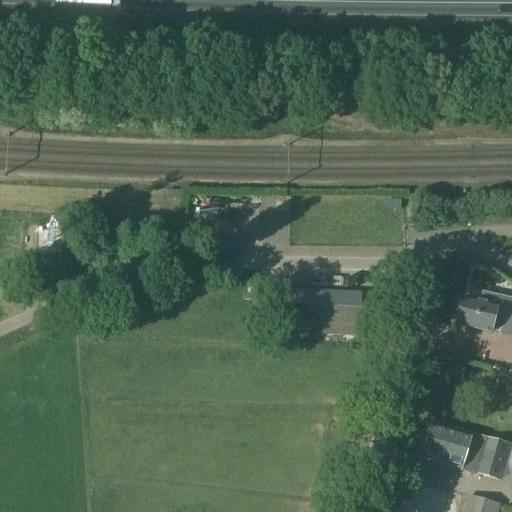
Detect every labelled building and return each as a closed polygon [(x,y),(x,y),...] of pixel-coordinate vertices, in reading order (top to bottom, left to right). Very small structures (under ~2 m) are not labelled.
[(160,210),(143,209),(142,222),(159,222),(160,210)] [(278,292),(276,332),(358,336),(359,295),(278,292)] [(462,299),(456,325),(490,333),(491,329),(500,331),(504,313),(511,315),(511,299),(481,293),(479,303),(462,299)] [(461,470),(471,436),(433,424),(423,459),(461,470)] [(511,485),(511,448),(485,440),(479,460),(474,474),(511,485)] [(467,496),(462,511),(494,511),(497,504),(467,496)]
